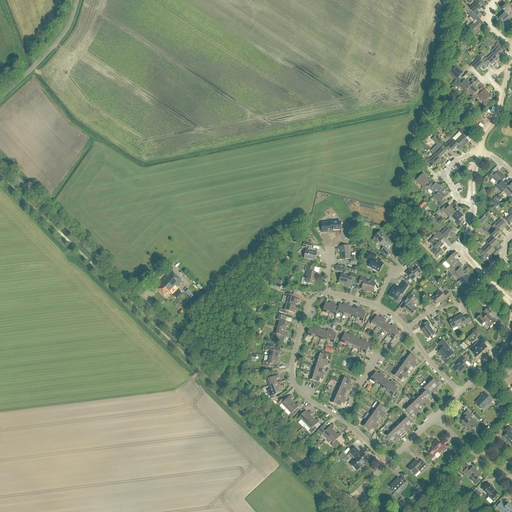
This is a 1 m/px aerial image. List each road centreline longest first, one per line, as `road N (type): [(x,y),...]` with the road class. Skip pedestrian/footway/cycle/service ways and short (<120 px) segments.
road 1 (tertiary): [(348,501),(0,161)]
road 2 (residential): [(343,420),(299,391),(291,371),(305,308),(327,292)]
road 3 (unclassified): [(0,98),(55,43),(77,0)]
